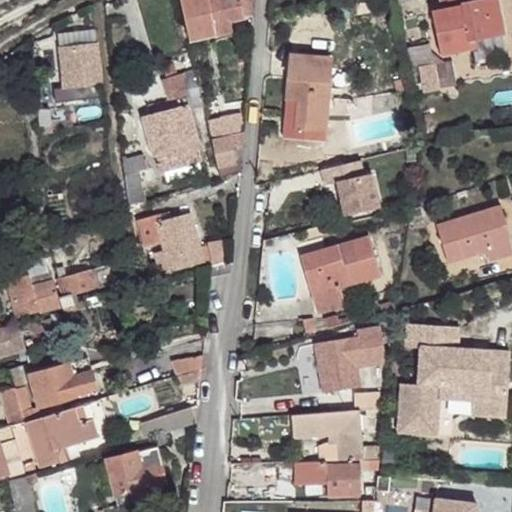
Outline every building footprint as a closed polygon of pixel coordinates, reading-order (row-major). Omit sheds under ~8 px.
[(179,0),(189,42),(232,32),(230,21),(252,16),(252,0),(179,0)] [(431,12),(440,55),(472,48),(475,62),(508,55),(496,0),(439,0),(442,10),(431,12)] [(101,84),(97,43),(96,43),(94,30),(57,33),(63,87),(53,88),(55,102),(101,97),(99,85),(101,84)] [(288,55),(284,124),(295,124),(295,127),(325,129),(329,57),(288,55)] [(419,66),(423,92),(439,90),(434,64),(419,66)] [(180,108),(144,119),(154,157),(157,157),(161,171),(165,170),(168,181),(203,171),(196,146),(199,145),(188,107),(203,103),(194,70),(161,80),(168,101),(177,98),(180,108)] [(211,139),(220,178),(240,172),(241,159),(235,159),(232,147),(243,146),(244,132),(211,139)] [(123,158),(129,206),(146,201),(139,170),(146,169),(142,153),(123,158)] [(336,182),(344,216),(379,208),(371,173),(363,175),(360,160),(321,170),(324,185),(336,182)] [(500,204),(469,214),(472,225),(481,222),(481,220),(502,213),(500,204)] [(158,222),(172,218),(170,211),(156,215),(158,222)] [(146,265),(150,277),(204,262),(190,213),(172,218),(158,222),(156,215),(137,220),(144,248),(161,243),(164,251),(155,253),(157,262),(146,265)] [(511,252),(511,244),(502,213),(481,220),(481,222),(472,225),(469,214),(435,224),(447,262),(485,250),(488,259),(511,252)] [(305,276),(316,314),(345,306),(339,287),(380,276),(368,236),(306,254),(312,275),(305,276)] [(223,241),(208,244),(212,265),(226,261),(223,241)] [(299,256),(305,276),(312,275),(306,254),(299,256)] [(59,297),(62,307),(74,304),(71,295),(117,282),(112,264),(58,279),(63,296),(59,297)] [(50,270),(28,276),(31,285),(52,279),(50,270)] [(6,281),(16,318),(59,306),(52,279),(31,285),(28,276),(6,281)] [(99,298),(87,302),(89,310),(102,307),(99,298)] [(373,310),(360,313),(361,318),(375,315),(373,310)] [(336,316),(324,319),(326,329),(339,326),(336,316)] [(313,318),(302,320),(305,333),(315,331),(313,318)] [(0,329),(0,356),(25,349),(17,324),(0,329)] [(312,344),(320,393),(350,388),(346,363),(386,356),(382,340),(389,338),(385,324),(355,331),(357,343),(344,345),(343,339),(312,344)] [(401,384),(397,432),(436,435),(438,398),(472,400),(471,415),(506,417),(510,354),(457,350),(458,327),(407,324),(406,347),(420,348),(418,385),(401,384)] [(27,355),(29,363),(35,361),(33,353),(27,355)] [(171,361),(176,376),(180,375),(201,368),(203,358),(202,355),(171,361)] [(21,410),(24,421),(64,410),(61,400),(98,389),(93,370),(75,375),(71,363),(30,374),(38,407),(31,408),(21,410)] [(201,368),(180,375),(183,386),(198,382),(201,368)] [(15,389),(21,410),(31,408),(25,386),(15,389)] [(21,410),(15,389),(15,387),(0,391),(10,425),(11,425),(24,421),(21,410)] [(353,393),(354,410),(360,410),(379,408),(377,391),(353,393)] [(82,405),(74,408),(79,423),(86,420),(82,405)] [(141,430),(143,439),(196,423),(191,407),(168,414),(168,415),(139,424),(141,430)] [(27,422),(41,467),(57,462),(54,451),(98,437),(92,419),(86,420),(79,423),(74,408),(27,422)] [(360,410),(354,410),(291,415),(293,438),(330,435),(337,435),(337,442),(330,442),(325,442),(319,446),(319,461),(378,458),(378,446),(362,446),(360,410)] [(0,477),(10,474),(0,440),(0,438),(4,438),(14,472),(21,470),(23,474),(28,473),(28,475),(36,472),(33,461),(23,465),(11,425),(10,425),(0,428),(0,477)] [(125,435),(127,444),(143,439),(141,430),(125,435)] [(106,459),(114,494),(165,482),(157,447),(106,459)] [(360,497),(359,471),(377,470),(378,460),(359,461),(359,463),(326,464),(326,462),(294,463),(295,486),(327,485),(327,498),(360,497)] [(464,482),(477,483),(478,474),(465,473),(464,482)] [(17,511),(36,511),(35,501),(28,475),(10,480),(17,511)] [(388,493),(389,477),(376,476),(375,492),(388,493)] [(476,511),(477,504),(436,499),(434,511),(476,511)]
